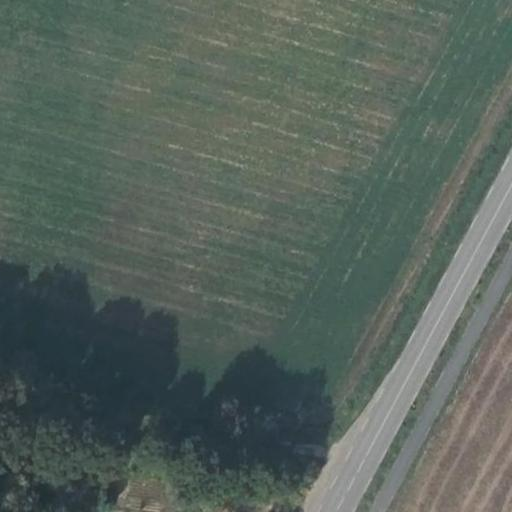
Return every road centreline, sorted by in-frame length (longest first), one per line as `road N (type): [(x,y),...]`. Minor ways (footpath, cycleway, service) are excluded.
road 1 (secondary): [(338,511),(511,187)]
road 2 (track): [(361,467),(0,410)]
